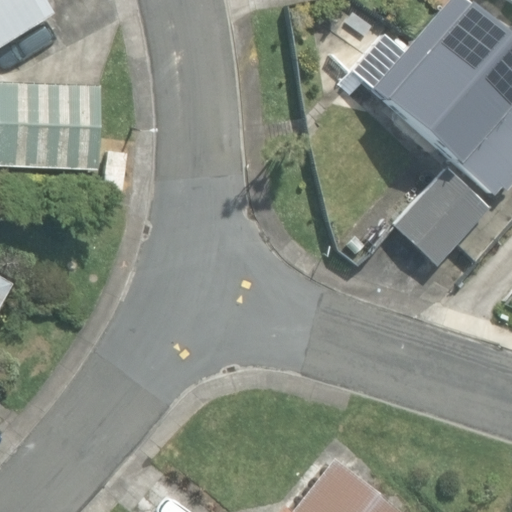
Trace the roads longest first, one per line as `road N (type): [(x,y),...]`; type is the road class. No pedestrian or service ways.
road 1 (residential): [(511,385),(173,270)]
road 2 (residential): [(0,511),(117,385),(173,270)]
road 3 (residential): [(173,270),(179,102),(169,0)]
